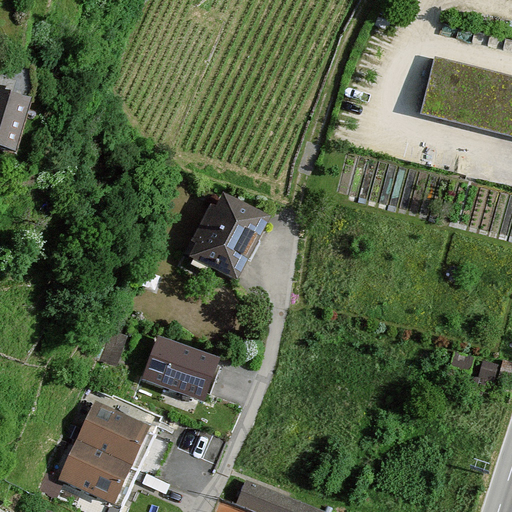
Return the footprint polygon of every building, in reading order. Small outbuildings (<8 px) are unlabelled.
[(511,81),(438,64),(424,123),(490,139),(511,143),(511,81)] [(11,93),(0,90),(0,152),(22,158),(29,134),(31,127),(25,125),(31,104),(10,98),(11,93)] [(197,249),(190,262),(236,287),(269,226),(221,200),(214,212),(209,210),(190,246),(197,249)] [(214,365),(163,347),(149,385),(209,406),(222,368),(214,365)] [(95,407),(78,445),(133,470),(150,431),(95,407)] [(60,484),(116,509),(133,470),(78,445),(60,484)] [(316,511),(247,483),(238,506),(252,511),(316,511)]
